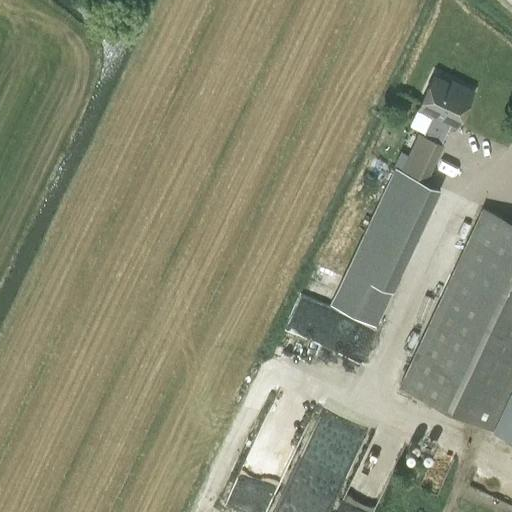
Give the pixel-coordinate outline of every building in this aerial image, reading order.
[(432,115),(413,158),(433,167),(443,144),(441,143),(450,123),(457,126),(473,92),(458,85),(456,87),(434,77),(419,109),(432,115)] [(401,169),(408,153),(401,150),(394,165),(401,169)] [(392,289),(440,187),(395,166),(347,268),(392,289)] [(400,385),(493,429),(511,437),(511,221),(483,208),(400,385)] [(306,425),(273,511),(331,511),(356,443),(306,425)] [(258,511),(264,511),(266,500),(258,499),(259,487),(236,484),(233,508),(258,511)] [(511,484),(510,484),(503,497),(511,501),(511,484)]
